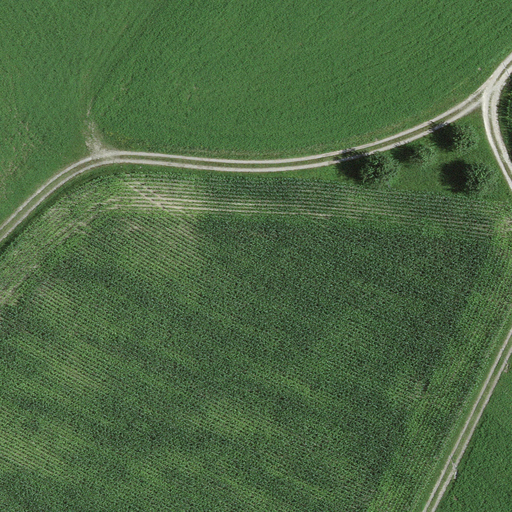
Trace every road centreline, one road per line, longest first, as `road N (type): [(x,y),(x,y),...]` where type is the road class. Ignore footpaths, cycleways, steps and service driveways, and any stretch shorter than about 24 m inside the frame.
road 1 (track): [(0,241),(47,192),(85,168),(321,163),(404,141),(496,92)]
road 2 (track): [(434,511),(511,350)]
